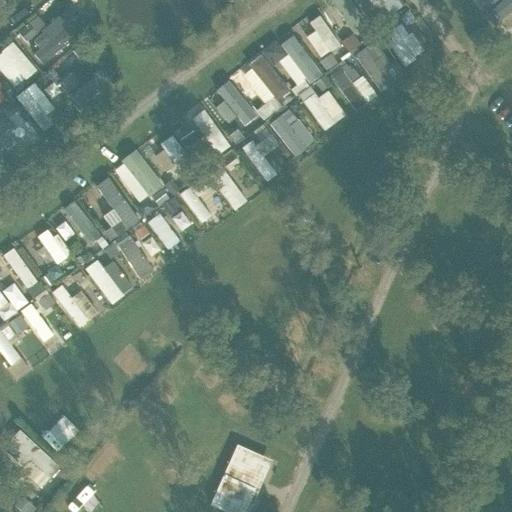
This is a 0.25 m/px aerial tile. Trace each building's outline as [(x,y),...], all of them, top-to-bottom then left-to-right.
[(333,0),(356,42),(371,34),(352,0),(333,0)] [(511,0),(507,0),(490,16),(511,39),(511,37),(511,0)] [(35,20),(16,34),(39,66),(90,29),(73,6),(41,29),(35,20)] [(330,52),(340,45),(321,17),(301,30),(315,51),(325,45),(330,52)] [(405,67),(425,51),(403,24),(384,39),(405,67)] [(293,84),(324,131),(346,117),(328,90),(326,91),(293,41),(281,49),(276,42),(262,51),(271,64),(280,58),(295,82),(293,84)] [(405,77),(375,41),(354,58),(384,94),(405,77)] [(2,50),(24,80),(35,72),(13,42),(2,50)] [(375,99),(347,58),(331,69),(333,71),(330,73),(356,112),(375,99)] [(84,61),(58,83),(80,109),(113,81),(102,68),(95,73),(84,61)] [(51,70),(45,75),(50,82),(56,77),(51,70)] [(58,120),(33,83),(15,95),(40,132),(58,120)] [(204,109),(191,117),(205,139),(218,130),(204,109)] [(291,109),(271,121),(293,158),(314,145),(291,109)] [(17,144),(8,131),(14,126),(3,110),(0,111),(0,143),(6,152),(17,144)] [(278,174),(264,155),(277,145),(264,128),(239,146),(266,182),(278,174)] [(174,135),(161,143),(176,172),(190,165),(174,135)] [(144,162),(132,169),(154,203),(166,196),(144,162)] [(103,217),(116,236),(138,222),(109,178),(96,187),(112,211),(103,217)] [(232,181),(220,190),(235,211),(247,202),(232,181)] [(169,202),(161,207),(169,218),(177,213),(175,210),(180,206),(174,198),(169,202)] [(83,246),(99,236),(83,211),(67,221),(83,246)] [(146,221),(168,251),(180,242),(159,213),(146,221)] [(57,265),(71,254),(50,226),(35,237),(57,265)] [(141,279),(152,272),(125,234),(114,241),(141,279)] [(110,262),(119,255),(112,246),(103,253),(110,262)] [(24,290),(36,283),(16,248),(4,255),(24,290)] [(115,261),(102,269),(97,260),(86,267),(108,305),(132,291),(115,261)] [(79,272),(71,277),(77,286),(85,280),(79,272)] [(78,329),(98,314),(70,278),(51,292),(78,329)] [(0,292),(0,319),(13,309),(0,292)] [(32,303),(20,311),(50,355),(62,347),(32,303)] [(0,353),(17,380),(32,370),(5,326),(0,328),(0,353)] [(172,371),(162,386),(185,403),(196,388),(172,371)] [(159,435),(172,423),(151,401),(139,413),(159,435)] [(54,403),(32,425),(45,438),(67,416),(54,403)] [(9,443),(10,444),(3,452),(22,469),(29,461),(50,480),(59,469),(18,432),(9,443)] [(209,506),(223,511),(248,511),(271,462),(236,447),(209,506)] [(100,450),(94,466),(113,472),(118,455),(100,450)] [(67,511),(87,511),(92,500),(73,494),(67,511)]
